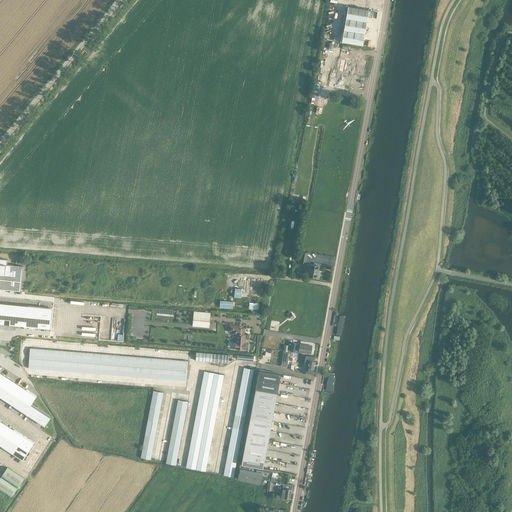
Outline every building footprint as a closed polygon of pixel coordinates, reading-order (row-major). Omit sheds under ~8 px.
[(342,42),(362,46),(369,10),(348,6),(342,42)] [(346,60),(349,46),(337,44),(330,86),(348,91),(352,76),(347,75),(351,61),(346,60)] [(353,74),(363,76),(365,77),(366,67),(355,65),(353,74)] [(0,289),(21,291),(23,266),(7,264),(8,259),(0,258),(0,289)] [(318,266),(309,264),(307,275),(317,277),(317,276),(317,275),(318,274),(317,273),(318,269),(317,269),(318,266)] [(250,282),(240,281),(240,287),(250,287),(250,285),(259,285),(260,278),(251,277),(250,282)] [(248,298),(249,293),(249,289),(235,288),(234,297),(248,298)] [(209,324),(210,313),(194,311),(193,323),(209,324)] [(347,313),(339,312),(335,336),(342,338),(347,313)] [(245,348),(245,347),(245,326),(234,325),(234,323),(230,323),(229,330),(232,331),(232,333),(237,334),(236,344),(235,344),(235,348),(245,348)] [(312,346),(300,344),(298,351),(311,353),(312,346)] [(186,381),(188,361),(30,348),(29,368),(186,381)] [(196,352),(196,360),(228,363),(229,355),(196,352)] [(306,356),(304,364),(307,364),(307,367),(314,368),(315,361),(314,361),(315,357),(306,356)] [(254,369),(244,367),(223,474),(233,476),(254,369)] [(307,369),(306,373),(313,375),(314,370),(313,370),(313,369),(314,369),(314,368),(307,367),(306,369),(307,369)] [(241,464),(263,468),(281,374),(259,370),(241,464)] [(224,374),(204,371),(186,467),(206,471),(224,374)] [(328,371),(325,395),(333,396),(337,372),(328,371)] [(8,378),(3,386),(7,389),(13,381),(8,378)] [(13,381),(7,389),(12,392),(18,384),(13,381)] [(18,384),(12,392),(17,395),(23,387),(18,384)] [(23,387),(17,395),(22,399),(27,390),(23,387)] [(7,389),(2,398),(7,401),(12,392),(7,389)] [(27,390),(22,399),(27,402),(32,405),(37,397),(27,390)] [(153,390),(141,457),(151,459),(163,392),(153,390)] [(12,392),(7,401),(12,404),(17,395),(12,392)] [(17,395),(12,404),(17,407),(22,399),(17,395)] [(22,399),(17,407),(22,410),(27,402),(22,399)] [(178,400),(166,463),(176,465),(188,402),(178,400)] [(27,402),(22,410),(27,413),(32,405),(27,402)] [(32,405),(27,413),(31,417),(37,408),(32,405)] [(37,408),(31,417),(36,420),(42,411),(37,408)] [(42,411),(36,420),(41,423),(47,414),(42,411)] [(47,414),(41,423),(46,426),(52,417),(47,414)] [(0,432),(4,435),(9,427),(5,424),(0,430),(0,432)] [(9,439),(15,430),(9,427),(4,435),(9,439)] [(18,445),(24,436),(15,430),(9,439),(18,445)] [(0,444),(4,447),(9,439),(4,435),(0,440),(0,444)] [(28,451),(34,442),(24,436),(18,445),(28,451)] [(13,453),(18,445),(9,439),(4,447),(13,453)] [(23,460),(28,451),(18,445),(13,453),(23,460)] [(0,478),(0,489),(12,497),(24,477),(7,467),(0,478)] [(263,474),(240,469),(238,478),(261,483),(263,474)] [(283,484),(282,492),(291,494),(292,489),(290,489),(291,485),(283,484)]
